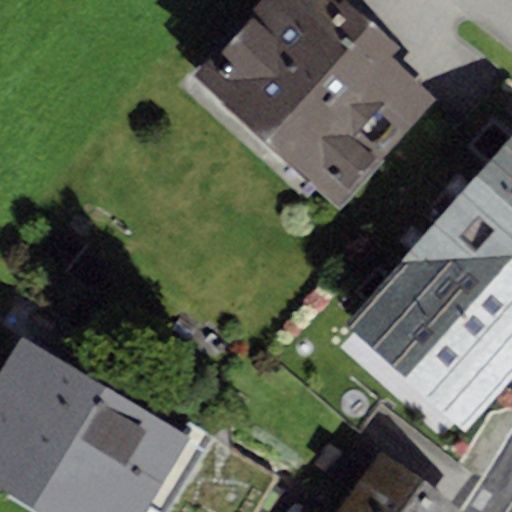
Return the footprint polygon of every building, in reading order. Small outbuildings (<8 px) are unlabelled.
[(341,0),(339,2),(336,0),(259,0),(194,73),(342,205),(434,102),(387,60),(399,46),(347,0),(341,0)] [(511,126),(329,327),(457,443),(511,383),(511,126)] [(18,336),(0,365),(0,487),(41,511),(144,511),(189,437),(18,336)] [(254,511),(275,476),(210,439),(168,511),(254,511)] [(460,511),(461,511),(379,451),(333,511),(460,511)]
